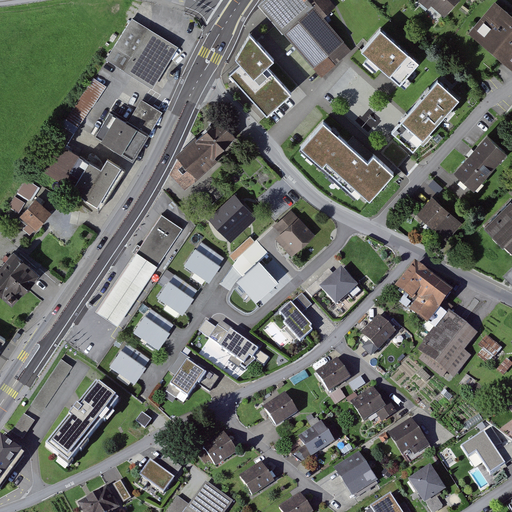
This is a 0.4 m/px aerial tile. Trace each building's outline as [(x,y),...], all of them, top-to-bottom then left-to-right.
[(277,25),(322,76),(328,70),(350,50),(323,15),(312,2),(310,0),(262,0),(258,3),(277,25)] [(335,6),(330,0),(314,0),(312,2),(323,15),(335,6)] [(421,0),(420,1),(444,21),(461,0),(421,0)] [(511,13),(497,1),(472,32),(511,63),(511,13)] [(144,81),(152,86),(177,45),(132,17),(107,59),(144,81)] [(379,29),(361,49),(387,72),(404,87),(411,79),(407,75),(418,63),(379,29)] [(268,64),(274,59),(250,31),(244,41),(235,56),(242,62),(229,73),(259,106),(267,115),(292,92),(268,64)] [(105,85),(94,78),(67,119),(64,117),(51,137),(54,138),(66,146),(105,85)] [(392,131),(414,150),(460,98),(438,79),(392,131)] [(95,136),(132,158),(161,111),(152,105),(142,100),(141,99),(134,111),(128,120),(111,109),(95,136)] [(170,174),(183,189),(217,160),(214,155),(235,135),(218,118),(181,151),(170,174)] [(360,189),(371,199),(394,172),(374,154),(368,161),(323,121),(300,149),(355,196),(360,189)] [(470,154),(455,171),(467,182),(474,187),(507,150),(488,134),(470,154)] [(37,165),(97,202),(120,163),(107,155),(101,165),(89,158),(79,175),(69,169),(78,154),(74,151),(66,146),(54,138),(37,165)] [(405,159),(409,153),(394,141),(389,146),(405,159)] [(30,174),(18,192),(31,199),(42,181),(30,174)] [(443,188),(433,179),(431,182),(427,186),(436,195),(443,188)] [(237,195),(210,219),(231,243),(258,219),(237,195)] [(16,196),(9,207),(20,214),(27,203),(16,196)] [(36,198),(21,214),(29,221),(24,227),(31,233),(51,212),(36,198)] [(450,241),(464,225),(434,198),(424,208),(420,213),(441,233),(450,241)] [(505,241),(511,248),(511,201),(511,200),(485,226),(502,243),(505,241)] [(296,258),(318,238),(294,212),(276,228),(282,234),(278,239),(296,258)] [(185,230),(164,215),(138,253),(160,267),(185,230)] [(270,287),(278,280),(261,260),(270,252),(258,238),(239,254),(233,264),(237,269),(241,274),(236,278),(255,300),(270,287)] [(202,242),(197,248),(218,263),(220,261),(222,257),(202,242)] [(196,247),(185,261),(208,279),(219,264),(218,263),(197,248),(196,247)] [(15,253),(0,270),(0,291),(12,302),(37,272),(15,253)] [(119,328),(160,267),(138,253),(98,314),(119,328)] [(430,274),(416,263),(397,288),(417,302),(410,311),(435,330),(419,350),(425,354),(420,360),(449,383),(471,354),(465,349),(477,334),(470,328),(449,311),(447,314),(439,309),(452,291),(434,277),(430,274)] [(309,288),(306,290),(312,296),(320,289),(336,305),(358,285),(341,267),(334,274),(329,269),(326,272),(320,278),(309,288)] [(175,274),(171,280),(191,295),(193,292),(196,289),(175,274)] [(159,295),(182,312),(193,296),(191,295),(171,280),(170,279),(159,295)] [(302,293),(290,303),(300,315),(306,310),(312,305),(302,293)] [(283,323),(300,342),(306,336),(311,332),(308,328),(311,326),(300,315),(290,303),(280,313),(286,320),(283,323)] [(153,308),(148,315),(168,330),(171,326),(173,323),(153,308)] [(135,331),(158,347),(170,330),(168,330),(148,315),(147,314),(135,331)] [(395,332),(379,316),(361,334),(369,342),(377,350),(395,332)] [(251,370),(262,353),(220,325),(209,342),(251,370)] [(501,349),(486,336),(478,346),(483,350),(477,356),(487,365),(501,349)] [(128,342),(123,349),(144,363),(147,360),(149,357),(128,342)] [(377,350),(369,342),(362,348),(366,352),(371,356),(377,350)] [(112,365),(133,380),(144,363),(123,349),(112,365)] [(74,367),(63,359),(13,434),(25,442),(74,367)] [(511,364),(506,359),(497,370),(503,375),(511,364)] [(188,361),(166,392),(183,404),(198,382),(209,390),(213,384),(218,378),(198,365),(196,367),(188,361)] [(352,380),(339,361),(317,376),(330,395),(352,380)] [(355,389),(365,384),(362,378),(352,383),(355,389)] [(100,384),(47,450),(72,469),(124,403),(100,384)] [(337,405),(347,398),(341,389),(330,396),(337,405)] [(388,410),(374,390),(352,404),(366,425),(388,410)] [(278,429),(300,414),(287,395),(265,410),(273,422),(278,429)] [(151,419),(143,413),(137,421),(145,428),(151,419)] [(434,448),(415,420),(391,436),(411,464),(434,448)] [(298,441),(312,461),(337,444),(323,424),(298,441)] [(511,460),(511,444),(511,443),(497,452),(494,448),(502,443),(491,428),(461,447),(468,457),(475,453),(490,475),(511,460)] [(204,450),(216,469),(238,454),(225,436),(204,450)] [(0,488),(25,454),(1,437),(0,438),(0,488)] [(349,489),(353,496),(378,480),(360,454),(336,471),(349,489)] [(241,479),(254,498),(277,483),(264,463),(241,479)] [(143,479),(168,496),(178,482),(154,465),(143,479)] [(447,489),(431,467),(411,482),(431,511),(435,511),(439,510),(443,507),(436,497),(447,489)] [(229,511),(235,505),(210,485),(192,509),(176,497),(165,511),(229,511)] [(121,511),(110,490),(80,506),(82,511),(121,511)] [(281,510),(282,511),(312,511),(302,496),(281,510)] [(410,511),(405,504),(398,508),(390,496),(365,511),(410,511)]
